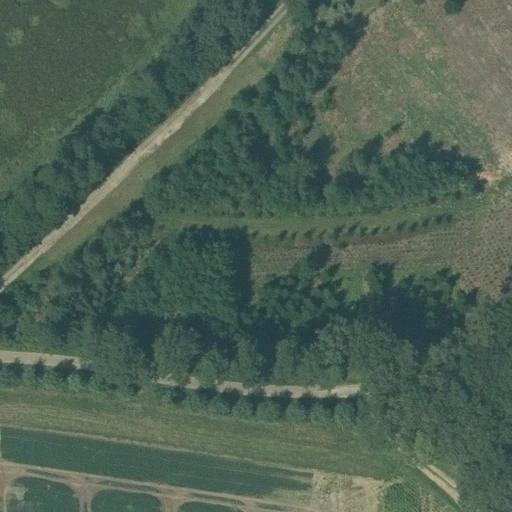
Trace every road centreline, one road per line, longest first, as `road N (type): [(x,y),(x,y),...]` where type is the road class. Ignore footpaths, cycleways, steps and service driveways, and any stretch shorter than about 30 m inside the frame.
road 1 (unclassified): [(511,345),(415,379),(257,393),(0,359)]
road 2 (unclassified): [(295,0),(0,289)]
road 3 (track): [(371,387),(386,431),(494,511)]
